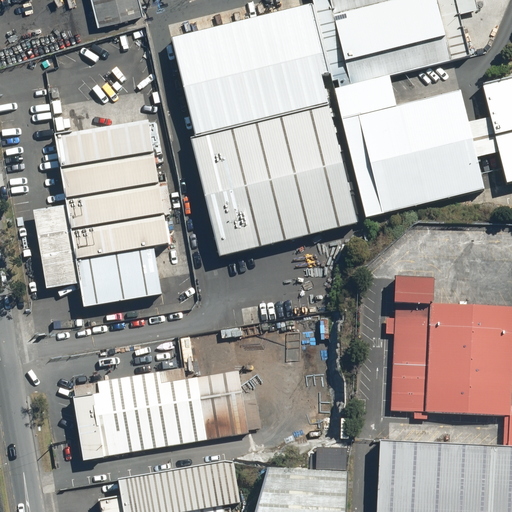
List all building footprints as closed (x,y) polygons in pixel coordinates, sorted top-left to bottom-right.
[(138,0),(90,0),(97,26),(142,14),(138,0)] [(318,82),(298,0),(201,0),(226,103),(318,82)] [(313,0),(335,91),(390,78),(470,60),(455,0),(313,0)] [(511,76),(482,84),(506,184),(511,182),(511,76)] [(390,78),(335,91),(365,218),(484,190),(461,92),(396,107),(390,78)] [(355,226),(327,106),(191,138),(219,258),(355,226)] [(150,122),(57,137),(68,205),(31,211),(44,289),(81,283),(85,309),(162,296),(154,250),(171,247),(150,122)] [(468,273),(448,272),(446,297),(467,298),(468,273)] [(434,278),(393,277),(387,412),(505,417),(504,447),(511,447),(511,307),(433,304),(434,278)] [(203,377),(242,371),(236,331),(197,337),(203,377)] [(72,386),(83,460),(252,436),(242,371),(203,377),(162,383),(160,373),(72,386)] [(511,511),(511,447),(504,447),(379,440),(376,511),(511,511)] [(226,511),(226,507),(242,503),(235,466),(225,465),(118,479),(120,495),(99,499),(100,511),(226,511)] [(347,511),(349,471),(269,468),(263,479),(251,511),(347,511)]
